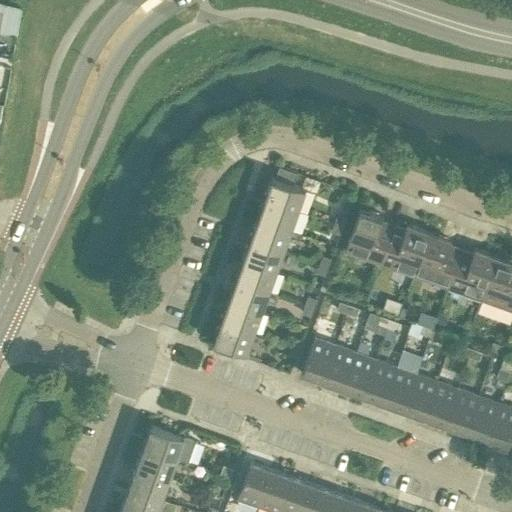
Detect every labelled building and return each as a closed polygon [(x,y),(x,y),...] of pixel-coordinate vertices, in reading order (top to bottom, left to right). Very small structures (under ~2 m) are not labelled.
[(297,172),(279,165),(275,176),(293,183),(297,172)] [(305,187),(293,183),(275,176),(272,175),(264,197),(298,209),(305,187)] [(290,229),(298,209),(264,197),(257,217),(290,229)] [(380,262),(393,224),(381,220),(383,215),(360,207),(345,250),(380,262)] [(337,214),(335,222),(343,225),(346,217),(337,214)] [(283,249),(290,229),(257,217),(249,237),(283,249)] [(340,233),(343,225),(335,222),(332,230),(340,233)] [(414,274),(429,231),(406,223),(404,228),(393,224),(380,262),(414,274)] [(448,286),(461,248),(449,244),(451,239),(429,231),(414,274),(448,286)] [(276,270),(283,249),(249,237),(242,258),(276,270)] [(482,298),(496,255),(474,247),(472,252),(461,248),(448,286),(482,298)] [(323,255),(320,262),(328,265),(331,257),(323,255)] [(511,309),(511,260),(496,255),(482,298),(511,309)] [(269,290),(276,270),(242,258),(235,278),(269,290)] [(325,274),(328,265),(320,262),(317,271),(325,274)] [(261,310),(269,290),(235,278),(227,298),(261,310)] [(308,295),(305,303),(314,306),(317,298),(308,295)] [(254,331),(261,310),(227,298),(220,319),(254,331)] [(346,312),(349,304),(340,300),(337,309),(346,312)] [(311,314),(314,306),(305,303),(303,311),(311,314)] [(359,307),(349,304),(346,312),(356,315),(359,307)] [(387,326),(390,318),(380,315),(377,323),(387,326)] [(400,322),(390,318),(387,326),(397,330),(400,322)] [(246,352),(254,331),(220,319),(213,340),(246,352)] [(430,335),(433,327),(423,324),(420,332),(430,335)] [(440,339),(443,330),(433,327),(430,335),(440,339)] [(294,336),(291,344),(299,347),(302,339),(294,336)] [(321,379),(334,343),(314,336),(301,372),(321,379)] [(342,386),(355,350),(334,343),(321,379),(342,386)] [(296,355),(299,347),(291,344),(288,352),(296,355)] [(469,355),(472,347),(462,344),(459,352),(469,355)] [(482,351),(472,347),(469,355),(479,359),(482,351)] [(421,356),(401,349),(396,365),(416,372),(421,356)] [(362,394),(375,357),(355,350),(342,386),(362,394)] [(382,401),(395,365),(375,357),(362,394),(382,401)] [(510,370),(511,363),(511,361),(503,358),(500,366),(510,370)] [(403,408),(416,372),(396,365),(395,365),(382,401),(403,408)] [(423,415),(436,379),(416,372),(403,408),(423,415)] [(443,423),(456,386),(436,379),(423,415),(443,423)] [(464,430),(477,393),(456,386),(443,423),(464,430)] [(484,437),(497,401),(477,393),(464,430),(484,437)] [(511,431),(511,405),(497,401),(484,437),(507,445),(511,431)] [(150,423),(143,444),(177,456),(188,460),(195,439),(150,423)] [(169,477),(177,456),(143,444),(135,465),(169,477)] [(257,504),(270,468),(250,460),(237,497),(257,504)] [(179,461),(174,474),(191,480),(196,466),(179,461)] [(232,467),(224,464),(221,472),(230,475),(232,467)] [(162,497),(169,477),(135,465),(128,485),(162,497)] [(278,511),(291,475),(270,468),(257,504),(278,511)] [(230,475),(221,472),(218,481),(227,484),(230,475)] [(280,511),(300,511),(311,482),(291,475),(278,511),(280,511)] [(323,511),(331,489),(311,482),(300,511),(323,511)] [(139,511),(156,511),(162,497),(128,485),(121,505),(139,511)] [(346,511),(352,497),(331,489),(323,511),(346,511)] [(369,511),(372,504),(352,497),(346,511),(369,511)]
